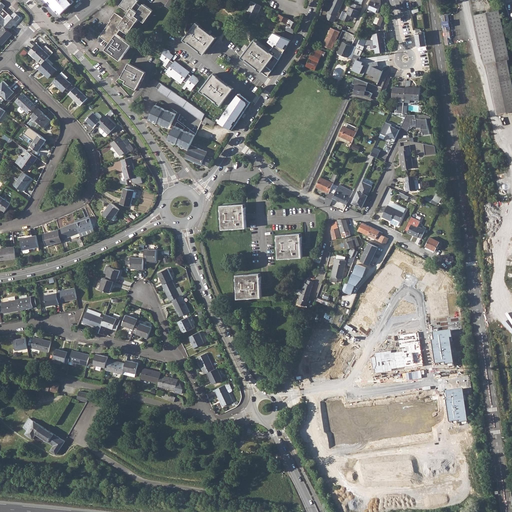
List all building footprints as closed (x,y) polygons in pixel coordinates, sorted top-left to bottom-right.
[(0,0),(0,22),(3,26),(8,30),(20,17),(14,11),(11,15),(3,8),(5,5),(0,0)] [(45,0),(59,14),(74,1),(72,0),(45,0)] [(111,20),(100,36),(110,43),(106,49),(120,59),(132,44),(123,37),(125,34),(126,36),(139,18),(144,22),(153,10),(143,3),(138,11),(133,8),(138,0),(123,0),(120,4),(130,11),(124,19),(115,12),(110,19),(111,20)] [(178,0),(169,0),(166,5),(172,9),(178,0)] [(328,13),(326,18),(334,21),(343,0),(332,0),(327,13),(328,13)] [(370,0),(367,8),(378,12),(381,5),(380,0),(370,0)] [(251,1),(247,10),(252,12),(257,3),(251,1)] [(356,17),(361,6),(353,3),(353,2),(351,7),(349,6),(347,13),(346,12),(342,19),(347,22),(350,14),(355,17),(356,17)] [(252,12),(250,17),(255,19),(261,6),(257,3),(252,12)] [(499,10),(474,15),(485,64),(487,64),(497,114),(510,111),(511,110),(511,78),(508,60),(510,59),(499,10)] [(287,18),(285,22),(289,24),(286,29),(293,33),(298,23),(287,18)] [(196,22),(184,39),(204,54),(216,37),(196,22)] [(0,43),(2,45),(12,34),(8,30),(3,26),(0,29),(0,43)] [(274,28),(273,31),(283,36),(284,33),(274,28)] [(323,45),(325,46),(333,29),(331,28),(324,41),(325,42),(323,45)] [(333,29),(325,46),(331,49),(333,45),(339,31),(333,29)] [(373,34),(376,52),(386,51),(384,38),(385,38),(384,32),(373,34)] [(425,32),(416,33),(418,46),(426,45),(425,32)] [(361,37),(354,53),(359,56),(366,40),(366,39),(361,37)] [(254,40),(242,56),(262,71),(274,55),(254,40)] [(351,58),(356,46),(348,42),(347,43),(342,41),(337,53),(345,57),(345,56),(351,58)] [(37,44),(29,52),(35,57),(42,64),(46,60),(50,56),(37,44)] [(169,68),(166,72),(182,83),(184,80),(187,82),(192,75),(189,74),(191,71),(175,60),(175,61),(172,59),(176,54),(167,48),(160,58),(166,62),(164,65),(169,68)] [(313,51),(306,66),(315,70),(321,55),(313,51)] [(361,57),(354,54),(351,61),(356,63),(353,70),(361,73),(365,66),(363,65),(364,63),(360,61),(361,57)] [(42,64),(38,68),(49,78),(57,70),(46,60),(42,64)] [(379,67),(378,62),(369,63),(366,73),(375,76),(373,80),(379,83),(384,71),(375,67),(379,67)] [(129,63),(121,77),(127,80),(126,83),(136,89),(145,72),(129,63)] [(62,71),(53,81),(64,91),(71,83),(66,79),(68,77),(62,71)] [(233,88),(213,73),(201,89),(221,105),(233,88)] [(184,87),(186,89),(187,88),(192,91),(201,79),(194,74),(184,87)] [(369,82),(355,77),(352,84),(356,85),(354,93),(364,94),(371,98),(373,93),(369,91),(365,91),(369,82)] [(9,85),(4,80),(0,84),(0,92),(10,102),(17,94),(9,86),(9,85)] [(161,84),(158,90),(202,120),(204,113),(185,100),(161,84)] [(76,86),(69,94),(81,105),(88,98),(76,86)] [(404,99),(404,102),(414,103),(414,99),(414,98),(419,99),(420,87),(417,87),(413,87),(410,86),(405,86),(405,88),(404,99)] [(392,98),(404,99),(405,88),(393,87),(392,98)] [(23,93),(16,101),(28,113),(36,105),(23,93)] [(403,114),(403,110),(404,102),(397,102),(396,110),(395,110),(394,113),(403,114)] [(157,105),(151,117),(153,120),(159,123),(159,122),(163,124),(171,128),(177,114),(169,110),(168,111),(165,109),(157,105)] [(39,108),(32,115),(44,127),(50,119),(39,108)] [(86,120),(94,127),(98,123),(101,120),(93,112),(86,120)] [(486,113),(474,115),(477,141),(489,139),(486,113)] [(426,114),(407,114),(400,127),(408,130),(409,127),(411,127),(411,125),(421,125),(421,131),(423,131),(423,135),(430,134),(427,119),(431,118),(430,116),(426,114)] [(116,125),(106,115),(101,120),(98,123),(102,128),(100,130),(100,132),(105,136),(106,136),(108,134),(116,125)] [(207,122),(210,124),(213,126),(215,122),(205,116),(202,123),(205,125),(207,122)] [(384,123),(379,134),(383,135),(387,124),(384,123)] [(181,145),(190,148),(191,145),(196,134),(187,131),(183,130),(183,129),(176,126),(171,138),(172,141),(177,143),(178,142),(181,144),(181,145)] [(356,132),(346,127),(343,126),(339,136),(352,142),(356,132)] [(47,139),(39,134),(31,146),(39,151),(47,139)] [(119,136),(111,143),(121,155),(129,149),(119,136)] [(378,141),(374,150),(387,156),(391,147),(378,141)] [(426,144),(426,154),(436,153),(436,144),(426,144)] [(190,148),(186,157),(208,167),(213,158),(211,157),(206,155),(207,151),(191,145),(190,148)] [(398,151),(400,161),(401,161),(401,164),(402,169),(411,168),(412,166),(409,145),(398,146),(399,151),(398,151)] [(16,162),(28,170),(37,157),(29,151),(24,158),(21,155),(16,162)] [(130,157),(121,160),(123,166),(122,167),(126,179),(136,177),(130,157)] [(32,177),(23,172),(14,184),(22,190),(32,177)] [(320,177),(316,187),(329,193),(329,191),(334,182),(337,174),(334,172),(330,182),(320,177)] [(412,175),(405,176),(406,180),(404,180),(406,191),(416,189),(414,178),(413,179),(412,175)] [(358,190),(352,202),(362,207),(372,186),(362,181),(358,190)] [(326,198),(324,203),(329,205),(333,198),(346,204),(353,191),(339,184),(335,193),(329,191),(329,193),(326,198)] [(124,188),(120,203),(130,206),(132,197),(135,197),(137,192),(134,191),(134,190),(124,188)] [(436,193),(432,202),(438,205),(442,195),(436,193)] [(0,195),(0,208),(5,212),(11,203),(0,195)] [(120,209),(111,202),(103,213),(112,220),(120,209)] [(246,219),(246,213),(245,213),(245,209),(246,209),(245,203),(221,205),(221,210),(222,213),(221,213),(222,218),(223,228),(230,228),(231,228),(236,228),(236,227),(246,227),(246,219)] [(388,205),(382,217),(390,221),(392,218),(400,222),(404,213),(388,205)] [(90,217),(76,223),(80,236),(81,237),(95,231),(90,217)] [(346,219),(337,219),(338,221),(341,232),(349,230),(346,219)] [(332,223),(331,230),(333,239),(341,237),(336,221),(332,223)] [(362,222),(358,230),(369,235),(367,237),(374,241),(375,238),(380,241),(383,235),(384,233),(374,228),(362,222)] [(80,236),(76,223),(63,227),(67,237),(71,236),(72,239),(80,236)] [(412,223),(408,232),(417,237),(418,237),(421,238),(426,228),(423,227),(422,228),(412,223)] [(62,241),(59,229),(43,233),(47,245),(62,241)] [(302,248),(302,243),(301,243),(301,238),(302,238),(301,233),(277,234),(277,240),(278,240),(278,242),(277,242),(277,247),(278,247),(279,258),(287,258),(286,258),(292,258),(292,257),(302,256),(302,248)] [(39,247),(36,235),(21,239),(23,250),(39,247)] [(430,237),(426,246),(435,250),(439,241),(430,237)] [(352,239),(344,242),(346,248),(351,247),(354,246),(359,245),(357,238),(352,239)] [(365,251),(374,255),(379,244),(370,240),(365,251)] [(0,259),(16,258),(15,247),(0,248),(0,259)] [(144,258),(144,260),(156,260),(157,250),(144,249),(144,258)] [(354,249),(351,255),(351,257),(349,258),(348,264),(351,265),(358,251),(355,249),(354,249)] [(374,255),(365,251),(361,260),(369,264),(374,255)] [(131,268),(143,268),(144,260),(144,258),(127,257),(127,263),(131,264),(131,268)] [(333,262),(334,262),(330,281),(337,282),(338,277),(342,278),(346,260),(334,257),(333,262)] [(366,267),(357,264),(353,273),(362,276),(363,276),(366,267)] [(110,266),(106,278),(114,281),(116,282),(120,270),(110,266)] [(158,273),(163,284),(172,280),(173,279),(168,268),(158,273)] [(262,288),(261,283),(261,278),(261,273),(236,274),(236,280),(237,280),(237,282),(236,282),(237,287),(238,298),(246,298),(251,298),(252,297),(262,296),(261,289),(262,288)] [(355,284),(356,285),(361,279),(362,276),(353,273),(349,282),(355,284)] [(106,278),(104,277),(99,289),(110,293),(114,281),(106,278)] [(163,284),(162,284),(170,300),(172,300),(180,296),(172,280),(163,284)] [(313,282),(307,281),(306,283),(305,283),(298,304),(305,306),(308,298),(313,282)] [(342,290),(351,294),(355,284),(349,282),(346,281),(342,290)] [(75,288),(57,291),(57,292),(59,302),(77,299),(75,288)] [(59,302),(57,292),(45,295),(47,305),(59,303),(59,302)] [(35,295),(19,299),(21,309),(37,306),(35,295)] [(180,296),(172,300),(180,316),(189,312),(184,299),(182,295),(180,296)] [(21,309),(19,299),(15,300),(14,296),(8,298),(9,301),(1,302),(3,313),(21,309)] [(83,322),(100,328),(102,324),(104,318),(100,317),(101,313),(88,308),(83,322)] [(104,318),(102,324),(117,330),(120,320),(105,314),(104,318)] [(123,325),(134,329),(137,322),(138,319),(126,315),(123,325)] [(188,316),(178,321),(184,332),(193,328),(188,316)] [(134,329),(133,332),(148,337),(152,327),(137,322),(134,329)] [(199,331),(189,336),(195,347),(204,342),(199,331)] [(337,343),(340,334),(334,332),(331,341),(337,343)] [(28,347),(26,337),(14,339),(15,350),(28,347)] [(31,347),(49,351),(51,341),(34,337),(31,347)] [(53,359),(69,363),(70,360),(71,352),(56,348),(53,359)] [(71,352),(70,360),(87,365),(90,354),(72,350),(71,352)] [(197,357),(205,373),(208,372),(214,369),(206,353),(197,357)] [(94,364),(106,367),(108,359),(108,356),(96,354),(94,364)] [(106,367),(105,369),(123,373),(124,370),(126,363),(108,359),(106,367)] [(126,363),(124,370),(136,373),(138,362),(126,360),(126,363)] [(318,363),(320,377),(332,375),(330,361),(318,363)] [(143,368),(141,378),(159,382),(161,375),(161,372),(143,368)] [(214,369),(208,372),(213,383),(222,379),(217,368),(214,369)] [(159,382),(158,385),(175,389),(175,391),(182,393),(183,388),(180,381),(178,381),(178,379),(161,375),(159,382)] [(46,379),(43,389),(49,391),(49,390),(57,392),(60,384),(46,379)] [(228,382),(215,389),(223,406),(232,401),(228,392),(230,391),(231,389),(228,382)] [(78,398),(88,401),(90,393),(79,390),(78,398)] [(165,393),(163,398),(174,402),(176,397),(165,393)] [(50,450),(56,454),(56,453),(57,452),(58,453),(60,454),(61,454),(62,452),(61,450),(60,450),(59,450),(65,440),(29,417),(23,426),(27,429),(25,433),(33,438),(36,433),(54,445),(50,450)]
